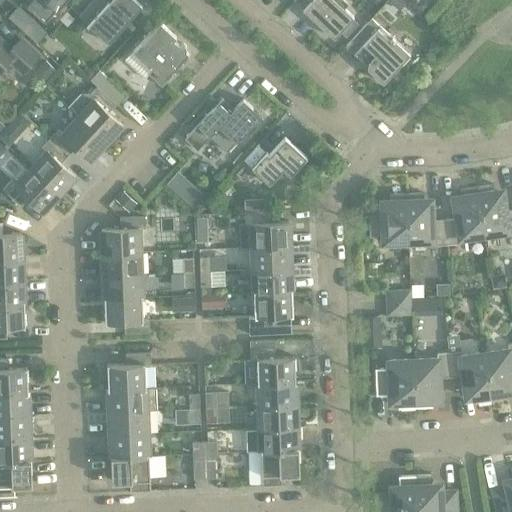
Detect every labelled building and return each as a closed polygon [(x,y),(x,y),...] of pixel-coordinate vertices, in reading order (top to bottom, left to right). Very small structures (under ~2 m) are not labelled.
[(34,0),(27,8),(45,24),(67,0),(34,0)] [(111,0),(108,4),(103,0),(93,0),(79,16),(109,43),(142,6),(135,0),(111,0)] [(295,0),(294,1),(334,38),(341,32),(353,19),(354,17),(344,9),(348,5),(342,0),(295,0)] [(391,0),(390,2),(399,10),(407,2),(404,0),(391,0)] [(419,1),(413,7),(423,17),(432,7),(426,0),(419,1)] [(67,12),(60,20),(67,27),(74,19),(67,12)] [(353,19),(341,32),(347,38),(359,25),(353,19)] [(392,38),(371,19),(346,47),(350,51),(353,48),(357,52),(354,54),(355,55),(367,66),(366,67),(384,84),(410,55),(396,41),(392,37),(392,38)] [(32,20),(22,32),(36,44),(46,33),(32,20)] [(134,51),(125,60),(146,79),(149,75),(162,87),(183,64),(181,62),(189,54),(186,51),(187,49),(186,46),(184,45),(182,44),(179,45),(174,40),(177,38),(160,22),(134,51)] [(0,38),(0,70),(5,64),(12,64),(23,74),(40,55),(22,38),(12,49),(0,38)] [(47,61),(37,72),(46,81),(56,70),(47,61)] [(90,80),(118,106),(127,96),(99,71),(90,80)] [(69,109),(78,117),(106,143),(122,125),(108,112),(116,104),(97,87),(90,95),(82,95),(69,109)] [(220,103),(223,100),(223,99),(185,139),(197,151),(211,137),(227,152),(241,136),(244,139),(261,120),(251,111),(253,108),(243,99),(230,113),(220,103)] [(58,129),(50,138),(69,155),(76,147),(90,160),(106,143),(78,117),(63,134),(58,129)] [(5,128),(0,134),(0,137),(10,146),(16,139),(5,128)] [(47,151),(31,168),(59,194),(75,176),(61,163),(69,155),(50,138),(42,147),(47,151)] [(259,145),(244,161),(270,184),(283,170),(291,176),(308,158),(285,138),(269,155),(259,145)] [(59,194),(31,168),(16,185),(11,181),(3,190),(21,207),(29,199),(43,211),(59,194)] [(494,185),(477,187),(485,235),(508,232),(509,237),(511,235),(511,210),(506,211),(504,193),(496,195),(494,185)] [(457,219),(445,220),(447,245),(462,244),(461,239),(485,235),(477,187),(461,190),(462,200),(454,201),(457,219)] [(124,192),(117,200),(130,212),(137,203),(124,192)] [(424,193),(407,194),(409,242),(433,241),(433,246),(447,245),(445,220),(433,221),(432,203),(424,203),(424,193)] [(409,242),(407,194),(390,195),(390,205),(382,205),(382,209),(369,210),(370,236),(383,236),(384,243),(409,242)] [(269,198),(257,199),(257,212),(270,212),(269,198)] [(251,225),(252,247),(290,246),(289,222),(270,223),(270,212),(257,212),(245,213),(245,225),(251,225)] [(102,230),(103,254),(141,252),(140,229),(146,229),(145,217),(120,218),(121,229),(102,230)] [(0,223),(0,258),(23,257),(22,233),(3,234),(2,223),(0,223)] [(290,246),(252,247),(253,270),(291,269),(290,246)] [(141,252),(103,254),(104,276),(142,275),(141,252)] [(23,257),(0,258),(0,280),(24,280),(23,257)] [(200,258),(200,272),(211,272),(210,257),(200,258)] [(183,258),(184,273),(194,273),(194,258),(183,258)] [(291,269),(253,270),(254,293),(292,291),(291,269)] [(211,272),(200,272),(201,287),(211,287),(211,272)] [(194,273),(184,273),(185,288),(195,287),(194,273)] [(142,275),(104,276),(105,299),(142,298),(142,275)] [(498,276),(491,277),(493,289),(505,287),(504,280),(498,276)] [(24,280),(0,280),(0,303),(25,303),(24,280)] [(450,284),(437,285),(437,295),(450,295),(450,284)] [(387,291),(387,303),(411,302),(411,290),(387,291)] [(249,316),(250,328),(275,327),(274,316),(293,315),(292,291),(254,293),(255,316),(249,316)] [(213,295),(201,295),(202,308),(214,307),(213,295)] [(195,297),(184,298),(184,311),(195,311),(195,297)] [(142,298),(105,299),(106,323),(125,322),(125,333),(150,332),(149,320),(143,320),(142,298)] [(423,299),(413,300),(414,316),(424,315),(423,299)] [(411,302),(387,303),(388,315),(412,314),(411,302)] [(25,303),(0,303),(0,338),(7,338),(7,327),(26,327),(25,303)] [(379,316),(363,316),(364,332),(380,332),(379,316)] [(251,348),(251,360),(251,361),(257,360),(258,383),(296,381),(295,358),(276,358),(275,347),(275,340),(250,341),(251,348)] [(509,349),(485,353),(492,401),(509,398),(508,388),(511,387),(511,343),(508,344),(509,349)] [(461,351),(449,352),(451,378),(463,376),(466,394),(474,393),(475,403),(492,401),(485,353),(461,356),(461,351)] [(107,366),(108,389),(146,388),(145,365),(151,365),(151,352),(126,354),(126,365),(107,366)] [(438,359),(414,360),(416,408),(433,407),(432,397),(440,397),(440,379),(451,378),(449,352),(437,354),(438,359)] [(0,393),(29,393),(28,369),(8,370),(8,359),(0,358),(0,393)] [(416,408),(414,360),(389,361),(389,369),(375,369),(377,396),(390,395),(390,399),(398,399),(399,409),(416,408)] [(296,381),(258,383),(259,406),(297,404),(296,381)] [(146,388),(108,389),(109,412),(147,411),(157,410),(156,388),(146,388)] [(29,393),(0,393),(0,416),(30,415),(29,393)] [(206,394),(206,408),(217,408),(216,393),(206,394)] [(189,394),(190,409),(200,408),(199,394),(189,394)] [(297,404),(259,406),(260,429),(298,427),(297,404)] [(200,408),(190,409),(190,423),(201,423),(200,408)] [(217,408),(206,408),(207,423),(217,422),(217,408)] [(147,411),(109,412),(110,435),(148,433),(147,411)] [(30,415),(0,416),(0,439),(30,438),(30,415)] [(298,427),(260,429),(261,451),(299,450),(298,427)] [(148,433),(110,435),(111,458),(149,456),(148,433)] [(30,438),(0,439),(0,462),(31,461),(30,438)] [(217,441),(205,442),(205,454),(217,453),(217,441)] [(193,442),(193,454),(205,454),(205,442),(193,442)] [(299,450),(261,451),(262,486),(283,485),(282,474),(300,474),(299,450)] [(217,453),(205,454),(206,479),(218,478),(217,453)] [(205,454),(193,454),(194,479),(206,479),(205,454)] [(149,456),(111,458),(112,482),(130,481),(131,492),(151,491),(149,456)] [(31,461),(0,462),(0,497),(15,497),(15,486),(32,485),(31,461)] [(511,511),(511,468),(511,469),(511,473),(511,482),(506,484),(507,488),(494,491),(498,511),(511,511)] [(433,475),(416,476),(417,511),(456,511),(455,492),(442,492),(442,488),(434,488),(433,475)] [(392,495),(378,495),(378,511),(417,511),(416,476),(399,476),(399,490),(392,490),(392,495)]
